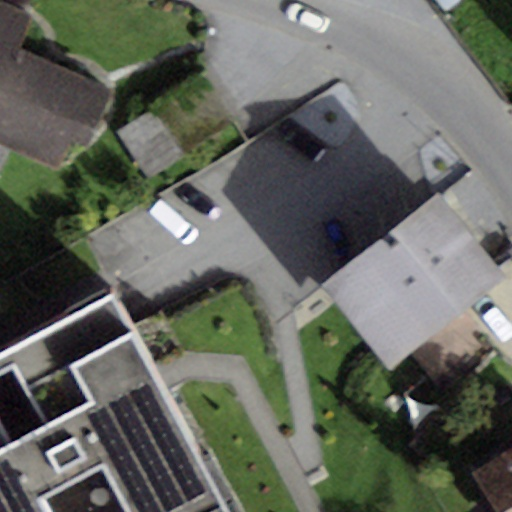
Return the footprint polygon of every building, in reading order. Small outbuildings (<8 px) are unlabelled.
[(26,23),(0,12),(0,155),(65,181),(97,101),(9,67),(26,23)] [(207,90),(136,142),(167,183),(237,131),(207,90)] [(430,196),(316,280),(382,368),(495,284),(430,196)] [(212,511),(98,299),(0,351),(0,511),(212,511)] [(511,511),(511,450),(470,473),(490,511),(511,511)]
